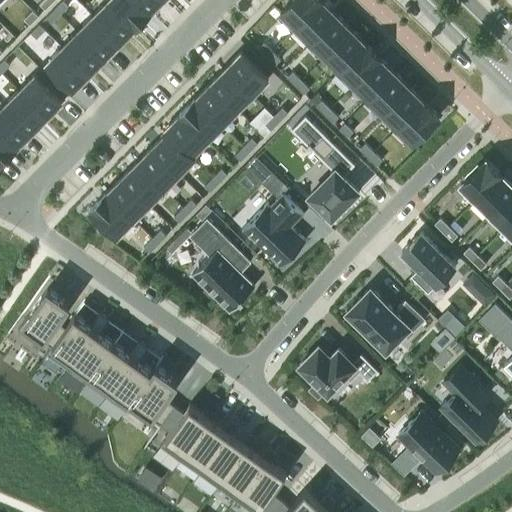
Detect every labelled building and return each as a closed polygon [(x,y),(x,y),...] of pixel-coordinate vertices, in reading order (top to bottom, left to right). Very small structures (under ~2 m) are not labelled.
[(64,0),(61,0),(54,7),(60,13),(69,4),(64,0)] [(108,0),(106,0),(92,14),(120,42),(135,26),(108,0)] [(139,0),(108,0),(135,26),(150,11),(139,0)] [(139,0),(150,11),(161,0),(139,0)] [(290,0),(280,11),(295,26),(321,0),(290,0)] [(324,0),(321,0),(295,26),(310,40),(337,13),(324,0)] [(54,7),(46,16),(52,22),(60,13),(54,7)] [(33,9),(24,18),(30,23),(38,15),(33,9)] [(337,13),(310,40),(324,55),(352,27),(337,13)] [(92,14),(77,30),(104,57),(120,42),(92,14)] [(39,23),(31,31),(37,37),(45,28),(39,23)] [(352,27),(324,55),(339,69),(366,42),(352,27)] [(77,30),(62,45),(89,73),(104,57),(77,30)] [(264,41),(258,47),(267,55),(272,49),(264,41)] [(366,42),(339,69),(353,83),(381,56),(366,42)] [(62,45),(46,61),(73,89),(89,73),(62,45)] [(272,49),(267,55),(275,64),(281,58),(272,49)] [(241,50),(225,66),(252,93),(268,77),(241,50)] [(381,56),(353,83),(368,98),(395,70),(381,56)] [(4,58),(0,62),(0,70),(2,72),(10,64),(4,58)] [(225,66),(210,81),(237,109),(252,93),(225,66)] [(293,70),(287,76),(295,84),(301,78),(293,70)] [(395,70),(368,98),(382,112),(410,85),(395,70)] [(34,73),(19,89),(46,116),(62,100),(34,73)] [(301,78),(295,84),(304,92),(310,87),(301,78)] [(210,81),(194,97),(222,124),(237,109),(210,81)] [(410,85),(382,112),(397,127),(424,99),(410,85)] [(19,89),(3,104),(31,132),(46,116),(19,89)] [(194,97),(179,112),(207,139),(222,124),(194,97)] [(322,98),(316,104),(324,113),(330,107),(322,98)] [(424,99),(397,127),(412,142),(439,114),(424,99)] [(3,104),(0,107),(0,131),(15,147),(31,132),(3,104)] [(282,106),(274,114),(279,120),(288,111),(282,106)] [(330,107),(324,113),(333,121),(339,115),(330,107)] [(179,112),(163,128),(166,131),(167,130),(192,155),(192,154),(207,139),(179,112)] [(274,114),(265,123),(271,128),(279,120),(274,114)] [(305,114),(292,128),(301,137),(304,134),(302,133),(313,121),(305,114)] [(345,121),(339,127),(348,136),(353,130),(345,121)] [(166,131),(151,145),(179,173),(195,156),(192,154),(192,155),(167,130),(166,131)] [(0,131),(0,162),(15,147),(0,131)] [(252,136),(243,145),(249,151),(257,142),(252,136)] [(365,141),(359,147),(368,156),(374,150),(365,141)] [(333,169),(309,194),(331,216),(347,200),(352,195),(359,189),(343,173),(351,165),(352,165),(355,163),(335,143),(322,157),(333,169)] [(151,145),(136,160),(164,188),(179,173),(151,145)] [(243,145),(235,154),(240,159),(249,151),(243,145)] [(374,150),(368,156),(376,164),(382,159),(374,150)] [(467,176),(460,183),(476,198),(501,172),(486,157),(479,165),(477,163),(466,174),(467,176)] [(136,160),(121,176),(149,203),(164,188),(136,160)] [(221,167),(213,175),(219,181),(227,173),(221,167)] [(511,183),(501,172),(476,198),(490,212),(511,190),(511,183)] [(213,175),(204,184),(210,190),(219,181),(213,175)] [(121,176),(106,191),(133,219),(149,203),(121,176)] [(268,200),(242,227),(243,228),(244,227),(281,263),(280,264),(281,264),(307,238),(306,237),(305,238),(291,224),(303,212),(304,212),(282,190),(281,191),(282,192),(270,204),(268,202),(269,201),(268,200)] [(511,190),(490,212),(504,227),(511,219),(511,190)] [(106,191),(90,207),(117,235),(133,219),(106,191)] [(191,198),(182,206),(188,212),(197,203),(191,198)] [(182,206),(174,215),(180,221),(188,212),(182,206)] [(440,216),(435,222),(443,231),(449,225),(440,216)] [(207,217),(191,233),(210,253),(192,271),(230,309),(255,284),(239,269),(241,267),(238,264),(245,257),(249,261),(250,260),(207,217)] [(449,225),(443,231),(452,239),(457,233),(449,225)] [(160,228),(152,237),(158,243),(166,234),(160,228)] [(422,229),(402,249),(419,266),(411,274),(428,291),(456,263),(422,229)] [(152,237),(144,245),(149,251),(158,243),(152,237)] [(469,245),(464,251),(472,259),(478,254),(469,245)] [(478,254),(472,259),(481,268),(486,262),(478,254)] [(498,274),(493,280),(501,288),(507,282),(498,274)] [(484,282),(474,293),(484,303),(494,293),(484,282)] [(511,287),(507,282),(501,288),(510,296),(511,294),(511,287)] [(370,285),(346,309),(386,348),(409,325),(413,330),(425,317),(406,297),(394,309),(370,285)] [(47,287),(18,328),(39,343),(43,338),(51,345),(66,325),(57,318),(69,302),(47,287)] [(511,317),(495,301),(479,318),(479,319),(488,310),(504,326),(497,333),(511,347),(511,353),(504,362),(511,370),(511,317)] [(100,310),(95,317),(104,324),(109,317),(100,310)] [(51,345),(46,351),(66,366),(95,327),(90,324),(75,312),(66,325),(51,345)] [(95,327),(66,366),(86,380),(114,341),(99,330),(104,324),(95,317),(90,324),(95,327)] [(139,338),(134,345),(143,352),(148,345),(143,342),(139,338)] [(114,341),(86,380),(105,394),(134,355),(138,358),(143,352),(134,345),(129,352),(114,341)] [(325,389),(328,392),(344,375),(350,381),(360,371),(368,379),(378,369),(361,352),(352,360),(338,346),(330,355),(319,343),(299,363),(316,381),(325,389)] [(134,355),(105,394),(125,408),(126,409),(127,407),(126,406),(153,369),(153,368),(138,358),(134,355)] [(455,391),(441,405),(476,441),(497,419),(479,401),(489,391),(460,362),(443,379),(455,391)] [(153,369),(126,406),(127,407),(147,421),(150,416),(161,423),(175,403),(165,396),(177,379),(156,365),(155,364),(153,368),(153,369)] [(316,381),(309,388),(318,396),(325,389),(316,381)] [(170,430),(160,443),(180,458),(210,417),(189,402),(184,410),(175,403),(161,423),(170,430)] [(409,444),(392,461),(404,473),(421,455),(435,469),(459,446),(421,409),(398,432),(409,444)] [(210,417),(180,458),(199,471),(228,430),(231,432),(237,423),(231,418),(224,427),(210,417)] [(228,430),(199,471),(217,484),(247,443),(250,445),(256,437),(249,432),(243,441),(231,432),(228,430)] [(247,443),(217,484),(236,498),(265,457),(269,459),(276,451),(268,445),(261,454),(250,445),(247,443)] [(265,457),(236,498),(256,511),(258,510),(260,511),(268,511),(281,497),(272,491),(286,471),(269,459),(265,457)] [(281,497),(268,511),(315,511),(323,504),(320,500),(305,487),(289,504),(281,497)] [(323,504),(315,511),(332,511),(327,507),(334,499),(327,492),(320,500),(323,504)]
